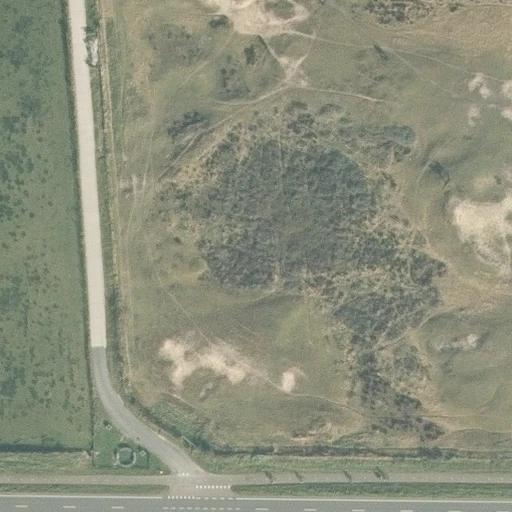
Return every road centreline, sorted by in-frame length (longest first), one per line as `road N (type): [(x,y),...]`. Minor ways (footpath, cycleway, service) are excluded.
road 1 (unclassified): [(196,509),(191,479),(132,429),(103,391),(80,0)]
road 2 (secondary): [(196,509),(414,511)]
road 3 (secondary): [(0,506),(196,509)]
